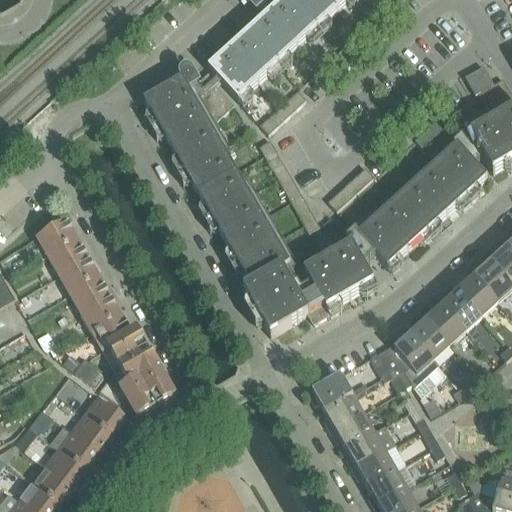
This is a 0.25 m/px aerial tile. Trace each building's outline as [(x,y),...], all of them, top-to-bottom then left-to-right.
[(247,0),(247,1),(247,2),(247,3),(247,5),(248,6),(255,14),(259,19),(269,10),(265,5),(259,0),(247,0)] [(288,0),(288,1),(318,34),(338,16),(323,0),(288,0)] [(323,0),(338,16),(355,0),(323,0)] [(318,34),(288,1),(268,19),(298,52),(318,34)] [(298,52),(268,19),(249,36),(279,70),(298,52)] [(229,54),(259,87),(279,70),(249,36),(229,54)] [(331,50),(324,57),(331,65),(339,58),(331,50)] [(259,87),(229,54),(208,73),(239,106),(259,87)] [(180,80),(182,83),(144,105),(158,129),(196,107),(196,106),(191,98),(202,92),(191,74),(190,73),(189,72),(188,72),(187,71),(185,71),(184,72),(183,72),(182,73),(181,74),(180,75),(180,76),(180,77),(180,78),(180,79),(180,80)] [(465,82),(476,99),(479,98),(494,89),(484,71),(465,82)] [(494,125),(495,124),(511,154),(511,98),(503,84),(494,89),(479,98),(494,125)] [(196,106),(196,107),(158,129),(171,152),(210,130),(210,131),(214,128),(234,110),(216,91),(202,104),(196,106)] [(306,105),(298,96),(298,95),(291,101),(300,110),(306,105)] [(300,110),(291,101),(285,107),(294,116),(300,110)] [(294,116),(285,107),(279,112),(288,122),(294,116)] [(288,122),(279,112),(273,118),(281,128),(288,122)] [(281,128),(273,118),(266,124),(275,133),(281,128)] [(275,133),(266,124),(260,130),(269,139),(275,133)] [(507,169),(510,173),(511,171),(511,154),(495,124),(494,125),(471,138),(480,154),(478,155),(482,162),(484,161),(493,177),(507,169)] [(436,126),(424,136),(431,143),(442,133),(436,126)] [(223,153),(210,131),(210,130),(171,152),(179,165),(174,167),(180,177),(223,153)] [(270,145),(260,151),(259,151),(263,158),(275,152),(270,145)] [(488,182),(457,149),(437,168),(470,205),(479,197),(476,193),(488,182)] [(275,152),(263,158),(268,166),(279,159),(275,152)] [(198,198),(237,176),(223,153),(180,177),(186,187),(190,185),(198,198)] [(279,159),(268,166),(272,173),(283,166),(279,159)] [(283,166),(272,173),(276,180),(287,174),(283,166)] [(459,209),(462,212),(470,205),(437,168),(418,185),(448,219),(459,209)] [(374,182),(374,181),(366,172),(359,178),(368,187),(374,182)] [(287,174),(276,180),(280,187),(291,181),(287,174)] [(207,224),(250,199),(237,176),(198,198),(206,212),(201,214),(207,224)] [(368,187),(359,178),(353,184),(362,193),(368,187)] [(291,181),(280,187),(284,194),(295,188),(291,181)] [(362,193),(353,184),(347,189),(355,199),(362,193)] [(440,232),(437,229),(448,219),(418,185),(398,203),(431,240),(440,232)] [(295,188),(284,194),(288,202),(300,195),(295,188)] [(355,199),(347,189),(341,195),(349,204),(355,199)] [(300,195),(288,202),(293,209),(304,202),(300,195)] [(349,204),(341,195),(334,201),(343,210),(349,204)] [(224,245),(263,222),(250,199),(207,224),(213,234),(217,232),(224,245)] [(328,206),(331,210),(337,216),(343,210),(334,201),(328,206)] [(304,202),(293,209),(297,216),(308,209),(304,202)] [(420,244),(423,248),(431,240),(398,203),(378,221),(408,254),(420,244)] [(308,209),(297,216),(301,223),(312,217),(308,209)] [(312,217),(301,223),(305,230),(316,224),(312,217)] [(378,221),(358,240),(388,273),(392,276),(401,268),(397,264),(408,254),(378,221)] [(234,270),(277,245),(263,222),(224,245),(232,257),(228,260),(234,270)] [(316,224),(305,230),(309,237),(320,231),(316,224)] [(49,263),(79,245),(68,226),(37,243),(49,263)] [(59,281),(90,264),(79,245),(49,263),(52,269),(59,281)] [(290,268),(289,267),(277,245),(234,270),(239,280),(243,277),(250,289),(251,290),(290,268)] [(352,249),(328,263),(350,302),(363,295),(366,299),(377,293),(374,289),(375,288),(352,249)] [(511,257),(508,253),(501,259),(497,256),(489,264),(511,289),(511,257)] [(49,263),(43,265),(47,272),(52,269),(49,263)] [(257,317),(310,286),(305,277),(297,263),(289,267),(290,268),(251,290),(250,289),(243,293),(257,317)] [(305,277),(310,286),(324,310),(323,310),(328,320),(339,314),(337,309),(350,302),(328,263),(305,277)] [(90,264),(59,281),(70,300),(100,283),(90,264)] [(511,294),(511,289),(489,264),(480,272),(483,275),(476,282),(498,307),(511,294)] [(498,307),(476,282),(468,289),(465,285),(456,293),(482,321),(498,307)] [(81,319),(111,302),(100,283),(70,300),(81,319)] [(0,288),(0,300),(0,301),(11,295),(5,286),(0,288)] [(310,286),(257,317),(271,341),(310,318),(315,327),(328,320),(323,310),(324,310),(310,286)] [(482,321),(456,293),(447,301),(451,305),(443,311),(466,336),(482,321)] [(16,304),(11,295),(0,301),(5,310),(16,304)] [(26,300),(22,303),(26,309),(30,306),(26,300)] [(92,338),(122,321),(111,302),(81,319),(92,338)] [(466,336),(443,311),(436,318),(433,314),(424,322),(450,351),(466,336)] [(65,320),(58,325),(61,329),(68,325),(65,320)] [(133,339),(122,321),(92,338),(103,358),(108,354),(133,339)] [(411,340),(434,365),(450,351),(424,322),(415,330),(419,334),(411,340)] [(52,323),(39,330),(52,351),(64,344),(52,323)] [(140,385),(160,374),(138,335),(133,339),(108,354),(129,390),(129,391),(140,385)] [(434,365),(411,340),(404,347),(401,343),(391,352),(390,353),(381,358),(395,382),(405,377),(410,387),(413,391),(414,394),(423,403),(445,382),(445,378),(439,371),(434,365)] [(511,361),(511,354),(509,351),(501,359),(507,366),(511,361)] [(385,388),(391,385),(395,382),(381,358),(371,364),(385,388)] [(70,359),(64,367),(74,375),(80,367),(70,359)] [(90,368),(85,364),(75,378),(80,382),(90,368)] [(86,386),(96,372),(90,368),(80,382),(86,386)] [(91,390),(101,376),(96,372),(86,386),(91,390)] [(477,380),(484,387),(493,379),(486,372),(477,380)] [(160,374),(140,385),(129,391),(129,390),(121,396),(125,403),(133,418),(138,426),(177,403),(160,374)] [(96,394),(106,380),(101,376),(91,390),(96,394)] [(399,399),(413,391),(405,377),(395,382),(391,385),(399,399)] [(484,387),(477,380),(468,388),(475,396),(484,387)] [(315,411),(319,409),(324,417),(353,400),(342,381),(308,400),(315,411)] [(108,386),(100,397),(106,402),(114,391),(108,386)] [(114,391),(106,402),(112,406),(120,395),(114,391)] [(461,394),(454,398),(459,407),(468,402),(461,394)] [(125,403),(121,396),(120,395),(112,406),(119,411),(125,403)] [(364,419),(353,400),(324,417),(329,426),(325,428),(331,438),(364,419)] [(410,418),(418,413),(412,402),(404,407),(410,418)] [(126,424),(99,403),(85,421),(112,442),(126,424)] [(119,411),(130,420),(133,418),(125,403),(119,411)] [(418,413),(410,418),(416,428),(424,423),(418,413)] [(43,416),(33,428),(43,435),(53,423),(43,416)] [(341,446),(346,454),(375,438),(364,419),(331,438),(337,448),(341,446)] [(85,421),(72,438),(99,459),(112,442),(85,421)] [(352,476),(385,456),(396,450),(385,432),(375,438),(346,454),(350,463),(346,465),(352,476)] [(86,476),(99,459),(72,438),(58,455),(86,476)] [(432,455),(440,450),(434,440),(426,445),(432,455)] [(18,448),(17,449),(24,455),(31,447),(24,441),(18,448)] [(15,450),(7,454),(14,460),(20,453),(15,450)] [(440,450),(432,455),(437,466),(446,461),(440,450)] [(58,455),(45,472),(73,493),(86,476),(58,455)] [(362,483),(367,492),(396,475),(385,456),(352,476),(358,486),(362,483)] [(45,472),(32,489),(59,511),(73,493),(45,472)] [(376,511),(407,494),(396,475),(367,492),(372,501),(368,503),(373,511),(376,511)] [(453,493),(462,488),(456,478),(447,483),(453,493)] [(476,481),(467,485),(475,500),(479,497),(482,493),(476,481)] [(492,484),(484,489),(482,493),(479,497),(475,500),(468,503),(473,511),(511,511),(511,487),(501,484),(492,484)] [(462,488),(453,493),(459,503),(468,498),(462,488)] [(32,489),(19,506),(25,511),(58,511),(59,511),(32,489)] [(417,511),(407,494),(376,511),(417,511)] [(9,499),(0,510),(0,511),(25,511),(19,506),(9,499)] [(473,511),(468,503),(458,509),(459,511),(473,511)]
